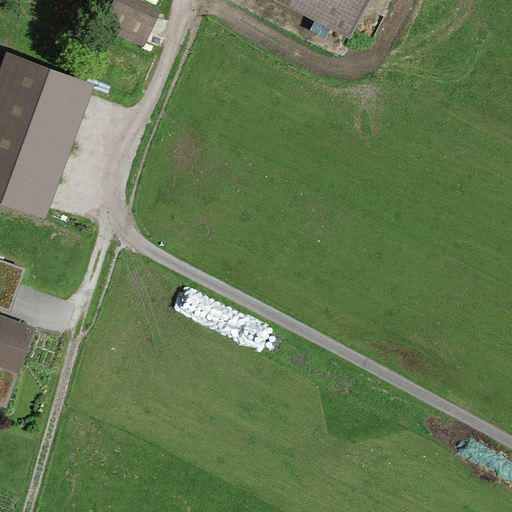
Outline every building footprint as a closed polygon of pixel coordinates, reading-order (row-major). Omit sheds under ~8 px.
[(166,12),(140,0),(121,0),(108,28),(149,47),(166,12)] [(284,0),(353,33),(369,0),(284,0)] [(86,79),(9,54),(0,81),(0,184),(47,199),(86,79)] [(0,304),(15,309),(28,266),(0,257),(0,304)] [(32,326),(0,314),(0,396),(6,398),(32,326)]
